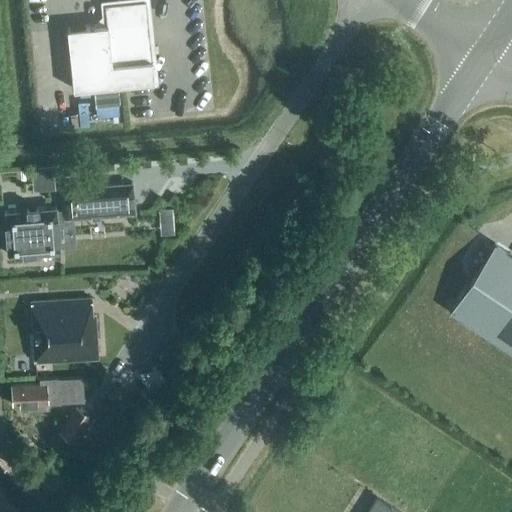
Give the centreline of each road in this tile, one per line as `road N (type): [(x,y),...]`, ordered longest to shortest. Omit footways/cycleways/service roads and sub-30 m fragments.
road 1 (secondary): [(178,511),(482,56)]
road 2 (unclassified): [(115,375),(363,0)]
